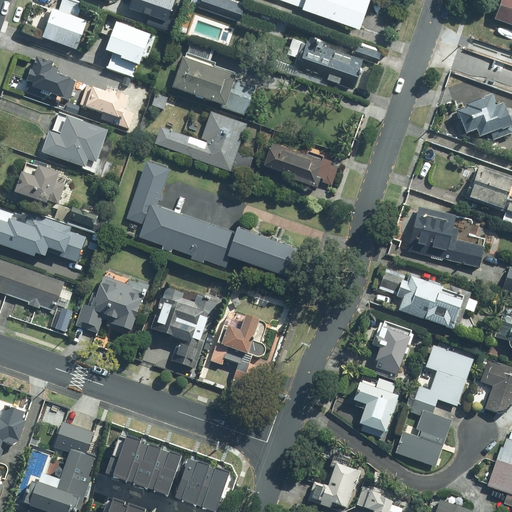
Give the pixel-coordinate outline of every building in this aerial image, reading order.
[(38,34),(77,47),(86,19),(77,16),(81,5),(66,0),(57,0),(55,6),(48,4),(38,34)] [(175,0),(128,0),(128,4),(149,11),(148,17),(167,23),(175,0)] [(200,0),(198,7),(238,21),(244,5),(230,0),(200,0)] [(278,0),(361,28),(369,0),(278,0)] [(511,0),(499,0),(493,18),(511,24),(511,0)] [(151,35),(116,23),(105,52),(140,65),(151,35)] [(354,90),(363,59),(372,61),(376,47),(358,42),(354,54),(331,47),(334,38),(310,31),(308,40),(291,35),(280,75),(326,89),(328,82),(354,90)] [(53,63),(35,56),(20,92),(66,110),(78,79),(51,69),(53,63)] [(260,84),(184,57),(172,90),(249,117),(260,84)] [(124,97),(87,86),(80,108),(100,114),(98,120),(128,129),(134,112),(121,108),(124,97)] [(496,104),(493,94),(484,98),(485,100),(482,100),(482,98),(464,105),(466,109),(457,112),(458,114),(453,116),(460,136),(477,129),(480,137),(503,128),(503,130),(511,127),(510,125),(511,124),(511,111),(508,110),(505,109),(503,104),(495,107),(494,104),(496,104)] [(201,141),(160,128),(155,144),(249,174),(255,158),(237,152),(246,123),(210,112),(201,141)] [(92,172),(106,131),(68,118),(60,140),(48,136),(41,154),(92,172)] [(334,163),(272,145),(265,168),(319,183),(320,180),(328,182),(334,163)] [(172,171),(147,162),(126,219),(143,226),(139,236),(227,269),(231,259),(292,282),(303,252),(161,199),(172,171)] [(60,175),(27,163),(15,194),(48,206),(60,175)] [(511,178),(479,167),(474,181),(471,180),(464,198),(505,212),(502,221),(511,224),(511,178)] [(101,218),(72,208),(68,222),(96,231),(101,218)] [(418,208),(407,251),(480,269),(485,248),(451,239),(456,217),(418,208)] [(90,239),(0,210),(0,243),(47,259),(49,252),(82,263),(90,239)] [(66,282),(0,259),(0,295),(55,315),(58,305),(67,308),(72,292),(63,289),(66,282)] [(511,294),(511,268),(510,267),(502,291),(511,294)] [(95,307),(84,303),(76,326),(96,333),(99,322),(132,333),(149,284),(108,270),(95,307)] [(448,291),(449,288),(410,274),(407,282),(402,281),(396,298),(402,300),(398,312),(448,329),(450,323),(455,325),(464,297),(448,291)] [(195,373),(218,301),(166,284),(151,331),(177,339),(169,365),(195,373)] [(478,302),(468,299),(464,310),(475,314),(478,302)] [(511,311),(505,309),(495,338),(509,343),(510,347),(511,348),(511,311)] [(244,323),(225,317),(210,363),(223,367),(225,361),(239,365),(233,383),(257,391),(264,369),(248,364),(262,322),(246,317),(244,323)] [(398,376),(411,338),(382,328),(378,337),(375,336),(371,347),(380,350),(375,363),(377,370),(376,373),(395,379),(396,377),(398,376)] [(457,406),(474,359),(433,345),(425,368),(437,372),(430,390),(440,394),(438,400),(457,406)] [(511,369),(487,361),(480,383),(492,387),(483,413),(504,415),(511,404),(511,369)] [(386,435),(399,397),(393,395),(396,384),(379,378),(376,389),(360,384),(354,402),(366,406),(360,425),(363,426),(361,431),(383,439),(385,434),(386,435)] [(440,394),(430,390),(419,386),(410,413),(421,417),(423,412),(432,415),(440,394)] [(0,416),(0,462),(1,463),(9,442),(18,446),(28,416),(3,407),(0,416)] [(419,438),(404,432),(396,454),(436,468),(452,422),(432,415),(423,412),(421,417),(416,430),(421,432),(419,438)] [(61,488),(35,481),(28,505),(53,511),(80,511),(96,454),(88,452),(94,430),(60,421),(53,448),(71,453),(61,488)] [(511,465),(511,429),(508,439),(506,438),(502,449),(500,448),(496,460),(511,465)] [(105,472),(126,479),(140,440),(119,432),(105,472)] [(126,479),(147,487),(161,447),(140,440),(126,479)] [(147,487),(168,494),(182,454),(161,447),(147,487)] [(228,469),(188,457),(176,498),(216,509),(228,469)] [(511,465),(496,460),(487,486),(507,494),(503,505),(511,507),(511,465)] [(348,510),(362,471),(350,467),(349,469),(336,465),(331,479),(326,478),(324,485),(314,482),(308,501),(330,509),(332,504),(348,510)] [(403,511),(404,509),(393,505),(395,502),(383,498),(386,490),(371,485),(369,489),(361,486),(354,506),(372,511),(403,511)] [(125,511),(128,504),(108,497),(102,511),(125,511)] [(472,511),(441,501),(436,511),(472,511)]
